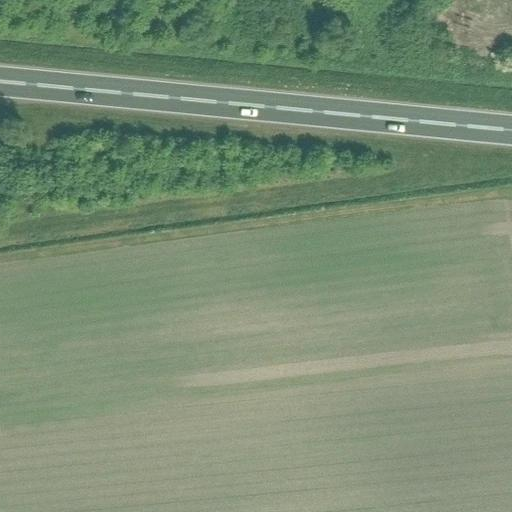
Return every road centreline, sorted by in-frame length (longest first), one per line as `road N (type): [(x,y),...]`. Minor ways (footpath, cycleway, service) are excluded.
road 1 (track): [(0,258),(511,189)]
road 2 (trunk): [(511,131),(0,84)]
